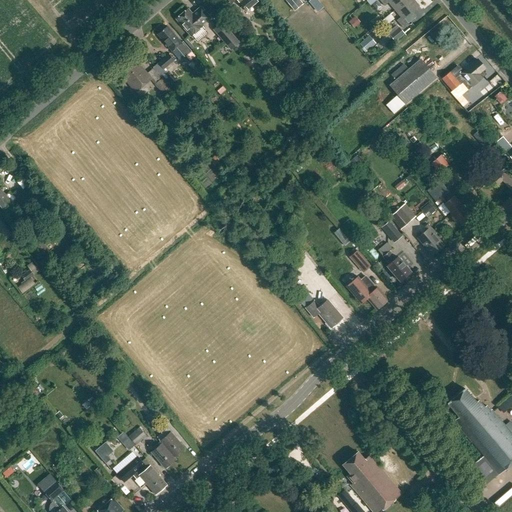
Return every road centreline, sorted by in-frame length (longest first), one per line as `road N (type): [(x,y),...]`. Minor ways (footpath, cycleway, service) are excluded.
road 1 (tertiary): [(158,511),(511,210)]
road 2 (unclassified): [(0,140),(166,0)]
